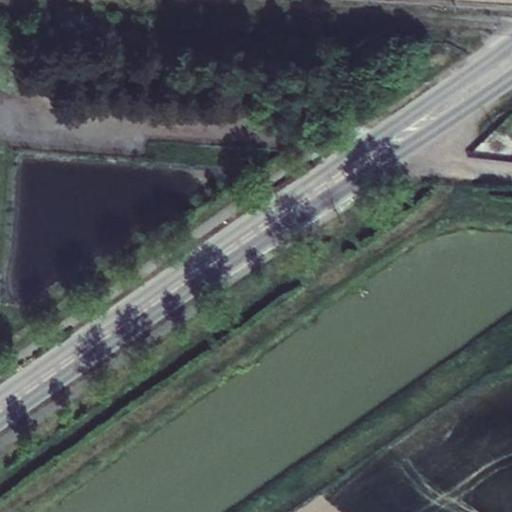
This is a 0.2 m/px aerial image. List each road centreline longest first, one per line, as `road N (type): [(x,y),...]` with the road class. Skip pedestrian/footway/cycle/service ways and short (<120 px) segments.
road 1 (secondary): [(268,223),(0,409)]
road 2 (secondary): [(511,43),(268,223)]
road 3 (secondary): [(268,223),(511,78)]
road 4 (track): [(511,169),(434,157),(384,133)]
